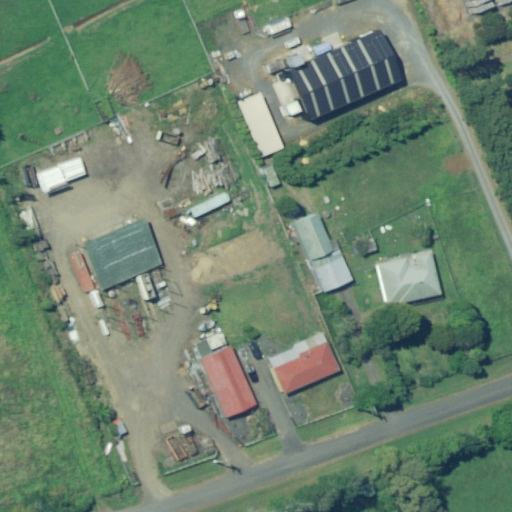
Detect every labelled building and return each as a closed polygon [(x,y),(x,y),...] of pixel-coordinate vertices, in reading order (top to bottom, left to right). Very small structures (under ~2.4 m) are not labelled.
[(271,82),(291,128),(383,89),(363,43),(271,82)] [(228,74),(220,55),(209,59),(217,78),(228,74)] [(274,183),(267,162),(256,166),(263,187),(274,183)] [(222,191),(185,210),(189,218),(226,200),(222,191)] [(323,232),(320,225),(316,216),(293,226),(308,263),(310,262),(323,293),(332,289),(349,282),(351,281),(338,249),(331,252),(323,232)] [(98,292),(159,265),(139,221),(78,248),(98,292)] [(373,240),(359,244),(362,255),(376,251),(373,240)] [(386,306),(387,306),(396,304),(397,305),(440,296),(430,251),(413,255),(415,266),(407,267),(405,260),(378,266),(377,266),(386,306)] [(283,395),(338,372),(326,343),(297,355),(298,357),(271,369),(283,395)] [(198,361),(223,420),(254,407),(229,347),(198,361)]
